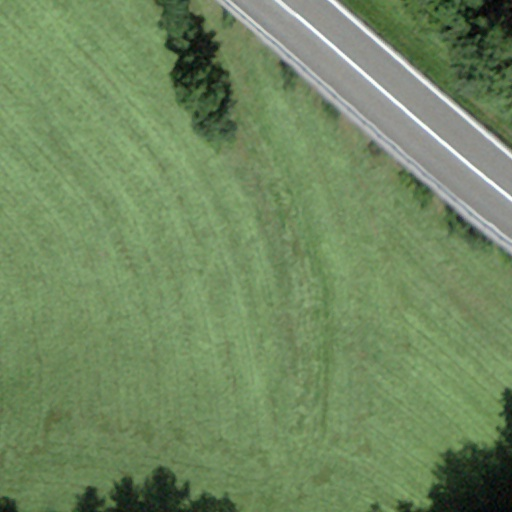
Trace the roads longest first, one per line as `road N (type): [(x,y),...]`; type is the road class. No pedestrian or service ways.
road 1 (track): [(193,0),(298,237),(310,292),(307,436)]
road 2 (primary): [(275,0),(511,201)]
